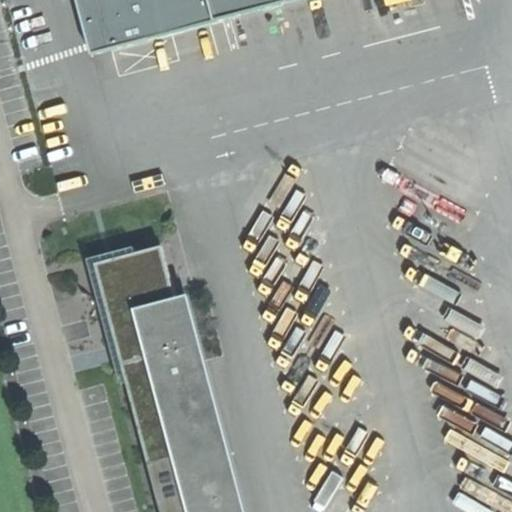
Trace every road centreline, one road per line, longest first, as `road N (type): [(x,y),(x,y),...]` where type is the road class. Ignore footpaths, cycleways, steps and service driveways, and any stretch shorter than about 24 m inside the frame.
road 1 (unknown): [(323,79),(434,511)]
road 2 (unknown): [(192,111),(291,511)]
road 3 (unknown): [(192,111),(112,125),(91,115),(59,0)]
road 4 (unknown): [(323,79),(488,32),(498,14)]
road 5 (unknown): [(192,111),(323,79)]
